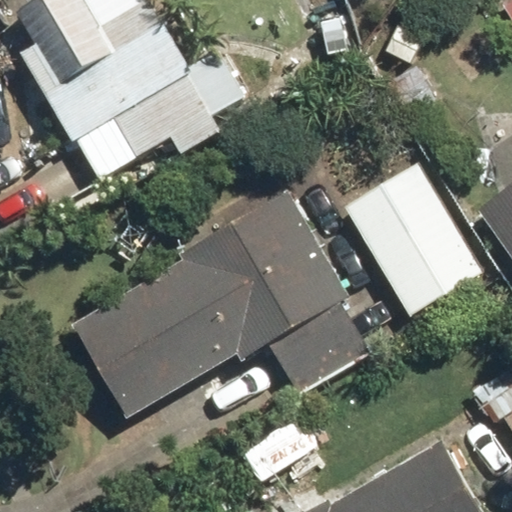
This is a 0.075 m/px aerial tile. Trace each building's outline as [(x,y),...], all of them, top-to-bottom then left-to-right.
[(123,0),(50,0),(33,10),(53,45),(32,57),(103,186),(186,139),(196,156),(230,137),(205,93),(215,88),(165,0),(163,0),(133,17),(123,0)] [(431,165),(357,208),(423,320),(497,277),(431,165)] [(197,260),(86,327),(142,421),(249,357),(254,366),(281,349),(311,399),(385,355),(356,306),(367,300),(302,192),(195,256),(197,260)] [(511,198),(491,213),(511,241),(511,198)] [(511,375),(483,393),(503,425),(511,419),(511,375)] [(328,511),(499,511),(460,443),(346,507),(344,503),(328,511)]
